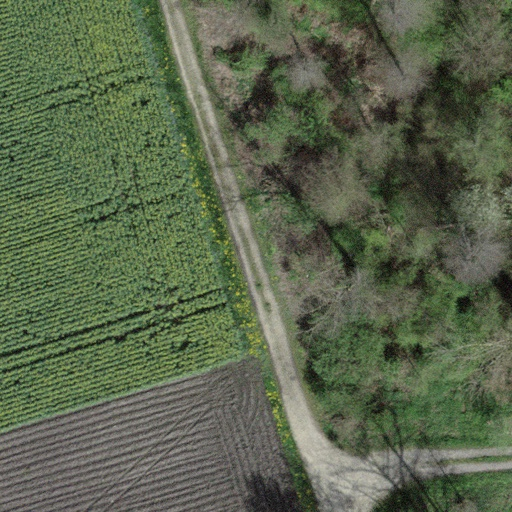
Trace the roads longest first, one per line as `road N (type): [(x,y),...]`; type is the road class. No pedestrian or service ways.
road 1 (track): [(303,511),(153,0)]
road 2 (track): [(274,419),(511,436)]
